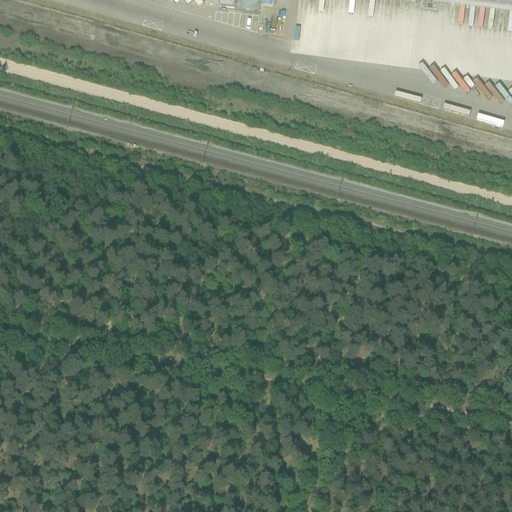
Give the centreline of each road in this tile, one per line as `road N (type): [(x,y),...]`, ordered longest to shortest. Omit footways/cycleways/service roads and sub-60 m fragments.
road 1 (track): [(0,123),(511,260)]
road 2 (track): [(337,386),(0,325)]
road 3 (track): [(511,418),(337,386),(308,511)]
